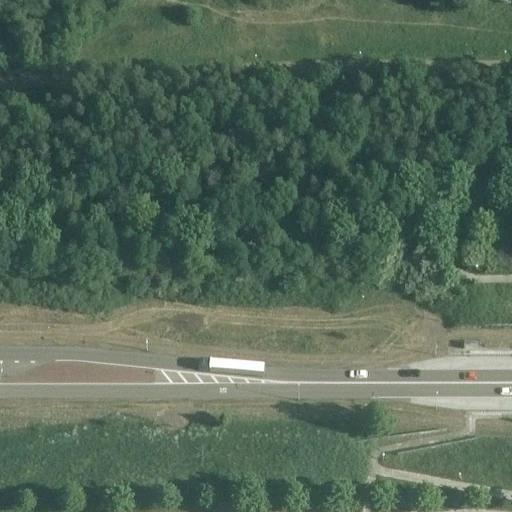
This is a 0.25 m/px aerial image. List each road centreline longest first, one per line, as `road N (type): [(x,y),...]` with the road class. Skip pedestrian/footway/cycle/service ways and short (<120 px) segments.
road 1 (unknown): [(0,112),(58,134),(125,146),(511,154)]
road 2 (tertiary): [(280,380),(0,353)]
road 3 (tertiary): [(0,389),(280,380)]
road 4 (tertiary): [(511,382),(280,380)]
